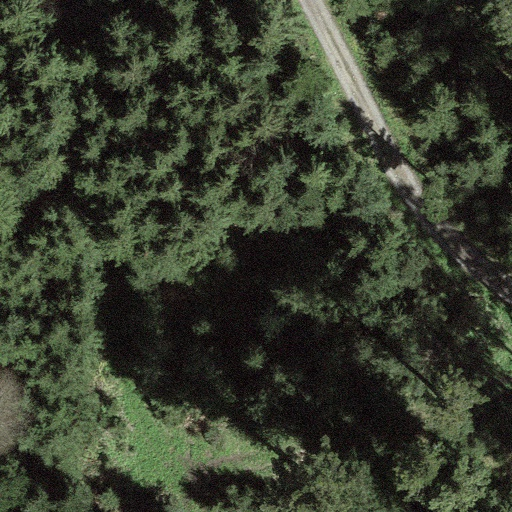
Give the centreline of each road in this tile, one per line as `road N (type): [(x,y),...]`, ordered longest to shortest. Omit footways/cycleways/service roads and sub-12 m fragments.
road 1 (track): [(64,0),(94,267),(142,429),(179,511)]
road 2 (track): [(308,0),(384,152),(511,290)]
